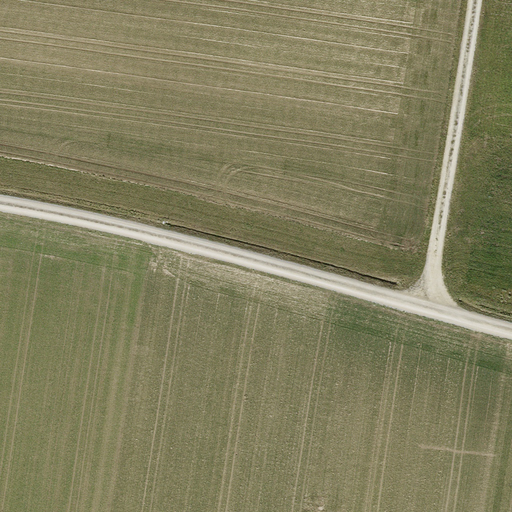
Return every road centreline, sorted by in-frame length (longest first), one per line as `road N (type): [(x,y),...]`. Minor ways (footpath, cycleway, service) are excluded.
road 1 (track): [(0,202),(200,243),(511,328)]
road 2 (track): [(476,0),(431,306)]
